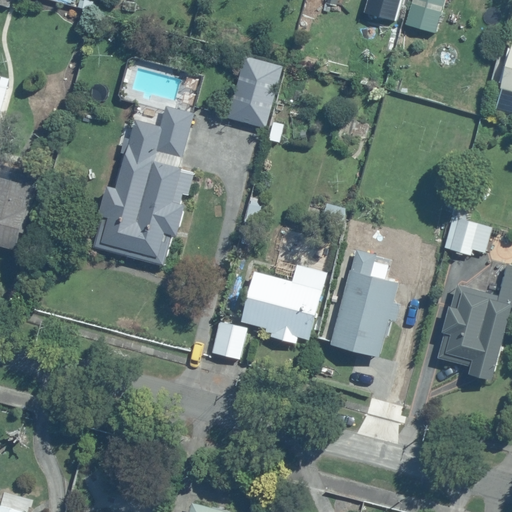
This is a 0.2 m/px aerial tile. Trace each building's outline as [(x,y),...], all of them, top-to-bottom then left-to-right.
[(439,34),(448,0),(415,0),(408,25),(439,34)] [(511,45),(501,89),(511,91),(511,45)] [(272,126),(286,71),(287,65),(246,55),(231,116),(272,126)] [(0,82),(0,136),(13,86),(0,82)] [(106,219),(98,246),(167,265),(175,237),(180,238),(189,206),(185,204),(187,196),(191,197),(198,172),(183,168),(198,115),(170,107),(164,126),(139,119),(133,138),(127,136),(123,153),(128,154),(118,189),(111,186),(102,218),(106,219)] [(0,246),(20,251),(40,172),(0,162),(0,246)] [(268,192),(254,191),(252,214),(266,216),(268,192)] [(349,208),(328,204),(325,220),(345,224),(349,208)] [(459,204),(455,217),(447,248),(473,255),(475,249),(489,253),(497,225),(468,218),(471,208),(459,204)] [(420,251),(415,250),(408,285),(436,290),(442,257),(438,256),(439,246),(422,243),(420,251)] [(380,257),(358,252),(334,345),(382,357),(392,320),(403,322),(408,301),(400,299),(404,283),(375,276),(380,257)] [(287,277),(258,270),(245,322),(271,328),(270,336),(300,344),(302,337),(312,339),(329,270),(291,261),(287,277)] [(459,285),(459,288),(441,358),(472,366),(469,377),(495,383),(511,314),(511,266),(509,265),(501,295),(459,285)] [(224,320),(214,351),(243,359),(252,328),(224,320)]
